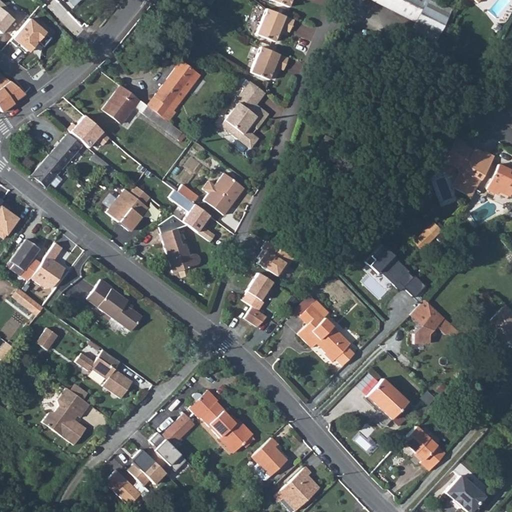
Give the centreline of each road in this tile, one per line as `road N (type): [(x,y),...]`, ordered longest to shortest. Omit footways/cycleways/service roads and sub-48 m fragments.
road 1 (residential): [(215,334),(238,237),(285,142),(334,0)]
road 2 (residential): [(0,168),(215,334)]
road 3 (residential): [(215,334),(252,363),(387,511)]
road 4 (residential): [(76,473),(169,390),(215,334)]
road 5 (secondary): [(0,129),(91,63),(146,0)]
